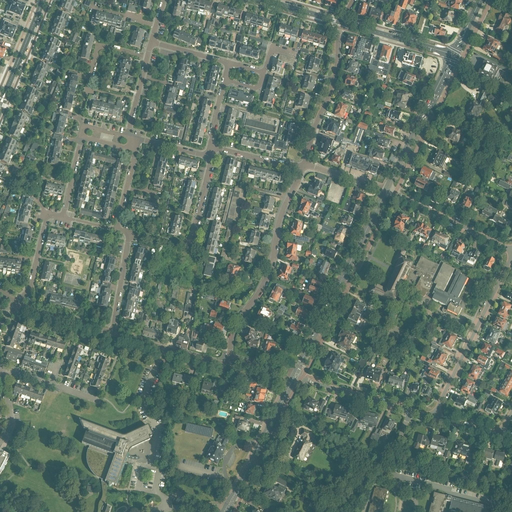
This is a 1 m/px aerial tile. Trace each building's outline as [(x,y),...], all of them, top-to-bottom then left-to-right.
[(19,0),(12,0),(12,1),(14,2),(12,7),(24,12),(26,7),(25,7),(26,6),(19,3),(19,0)] [(193,11),(196,0),(195,0),(189,0),(188,6),(187,10),(193,11)] [(193,11),(199,12),(201,1),(196,0),(193,11)] [(326,0),(325,6),(331,8),(331,10),(334,10),(334,9),(335,9),(337,2),(331,0),(330,0),(326,0)] [(360,7),(357,15),(364,17),(367,9),(367,6),(369,7),(370,3),(370,0),(366,0),(365,5),(361,4),(360,7)] [(370,0),(370,3),(375,4),(374,7),(378,9),(380,0),(370,0)] [(387,0),(380,0),(378,9),(380,9),(381,6),(388,8),(391,1),(387,0)] [(395,14),(392,25),(396,27),(401,9),(405,11),(407,4),(408,0),(402,0),(400,6),(397,6),(397,7),(395,12),(395,14)] [(138,7),(143,8),(143,9),(149,11),(151,3),(140,1),(139,4),(139,5),(138,7)] [(207,3),(201,1),(199,12),(204,14),(205,12),(207,3)] [(449,6),(449,8),(459,11),(460,8),(461,6),(460,5),(449,2),(448,1),(447,5),(448,5),(448,6),(449,6)] [(187,10),(188,6),(183,5),(183,3),(177,2),(175,9),(187,12),(187,10)] [(62,3),(62,5),(61,5),(60,5),(59,7),(59,8),(66,11),(65,12),(70,14),(73,7),(71,7),(71,6),(62,3)] [(225,8),(219,6),(216,16),(222,18),(222,16),(225,8)] [(24,12),(12,7),(10,12),(8,11),(6,15),(13,18),(14,14),(21,17),(22,15),(22,16),(24,12)] [(229,18),(231,9),(225,8),(222,16),(229,18)] [(175,9),(173,17),(180,18),(180,17),(185,18),(187,12),(175,9)] [(368,18),(372,20),(372,19),(375,20),(377,11),(371,9),(368,18)] [(234,19),(234,22),(239,24),(240,21),(242,13),(236,11),(234,19)] [(375,20),(377,21),(381,22),(384,13),(377,11),(375,20)] [(395,14),(395,12),(392,11),(391,13),(388,12),(386,22),(385,23),(391,25),(392,25),(395,14)] [(408,11),(407,14),(403,24),(412,27),(417,15),(408,11)] [(447,21),(450,22),(452,22),(452,19),(454,20),(455,17),(454,17),(455,14),(444,11),(443,15),(444,15),(442,20),(444,21),(447,22),(447,21)] [(498,20),(500,20),(495,30),(501,33),(505,24),(507,25),(510,19),(508,18),(510,14),(504,11),(502,16),(501,15),(498,20)] [(69,17),(67,16),(59,12),(56,18),(65,21),(67,22),(69,17)] [(91,23),(94,23),(94,25),(97,26),(97,25),(98,25),(99,23),(98,23),(101,14),(97,13),(96,15),(93,14),(91,21),(91,20),(91,22),(91,23)] [(245,23),(245,24),(251,26),(253,17),(247,15),(245,23)] [(253,17),(251,26),(256,27),(259,18),(253,17)] [(265,20),(264,20),(265,19),(264,18),(262,17),(261,18),(261,19),(259,18),(256,27),(259,28),(259,27),(262,28),(265,20)] [(65,21),(56,18),(54,24),(63,27),(65,27),(67,22),(65,21)] [(115,30),(122,32),(125,22),(122,21),(122,19),(118,18),(116,27),(115,29),(115,30)] [(3,23),(1,28),(3,29),(15,34),(16,30),(17,28),(10,25),(11,22),(4,19),(3,23)] [(268,30),(271,22),(265,20),(262,28),(268,30)] [(63,27),(54,24),(52,29),(63,33),(65,27),(63,27)] [(430,34),(444,38),(445,36),(446,36),(447,34),(447,33),(446,33),(446,31),(444,31),(444,30),(438,29),(437,28),(437,27),(432,25),(430,29),(431,29),(430,34)] [(281,26),(279,34),(285,36),(287,27),(281,26)] [(3,29),(1,28),(0,29),(0,38),(4,40),(5,37),(12,40),(13,38),(15,34),(3,29)] [(63,33),(52,29),(50,34),(59,38),(60,35),(62,35),(63,33)] [(297,39),(299,31),(293,29),(291,37),(297,39)] [(176,30),(173,38),(178,40),(182,32),(176,30)] [(182,32),(178,40),(184,42),(187,35),(182,32)] [(304,32),(302,40),(307,42),(310,34),(304,32)] [(310,34),(307,42),(313,44),(315,35),(310,34)] [(187,35),(184,42),(189,45),(193,37),(187,35)] [(315,35),(313,44),(319,45),(321,37),(315,35)] [(198,39),(193,37),(189,45),(195,47),(196,44),(201,46),(203,40),(198,38),(198,39)] [(349,57),(349,59),(353,60),(356,51),(357,46),(358,43),(358,42),(355,41),(356,39),(349,37),(348,37),(346,45),(353,47),(352,49),(350,49),(348,57),(349,57)] [(59,42),(50,38),(48,44),(59,48),(58,48),(61,43),(59,42)] [(211,38),(209,47),(215,49),(218,40),(211,38)] [(488,41),(489,41),(487,45),(494,49),(498,42),(495,41),(494,41),(489,38),(488,41)] [(221,50),(224,41),(218,40),(215,49),(221,50)] [(358,51),(356,51),(353,60),(361,62),(364,52),(367,42),(362,40),(361,44),(358,43),(357,46),(359,46),(358,48),(358,51)] [(228,52),(230,43),(224,41),(221,50),(228,52)] [(364,52),(364,53),(364,52),(367,53),(367,51),(370,51),(372,43),(367,42),(364,52)] [(234,54),(236,45),(230,43),(228,52),(234,54)] [(56,54),(59,48),(48,44),(48,45),(47,45),(46,45),(46,46),(46,47),(47,47),(46,49),(56,54)] [(483,50),(488,53),(488,54),(491,55),(494,49),(487,45),(485,48),(484,48),(483,50)] [(242,46),(239,55),(245,57),(248,48),(242,46)] [(370,65),(368,72),(387,78),(391,65),(388,64),(392,49),(384,47),(379,62),(371,60),(370,65)] [(252,58),(254,49),(248,48),(245,57),(252,58)] [(56,54),(46,49),(43,55),(52,58),(54,53),(56,54)] [(260,51),(254,49),(252,58),(258,60),(260,53),(260,51)] [(81,58),(79,58),(78,61),(86,63),(87,60),(88,60),(90,54),(82,52),(81,58)] [(423,58),(406,54),(403,65),(420,69),(421,67),(422,67),(423,66),(424,65),(424,64),(424,63),(423,62),(422,61),(423,58)] [(43,55),(41,60),(50,64),(52,63),(53,61),(52,60),(52,58),(43,55)] [(372,57),(364,55),(362,62),(370,65),(371,60),(372,57)] [(317,58),(309,56),(307,64),(319,67),(321,61),(316,60),(317,58)] [(120,61),(121,61),(120,65),(130,67),(131,63),(128,62),(129,62),(130,59),(121,57),(120,61)] [(273,64),(274,64),(273,66),(282,69),(284,63),(281,62),(278,61),(275,60),(274,61),(273,64)] [(360,64),(350,61),(348,67),(359,70),(359,69),(357,69),(357,66),(360,67),(360,64)] [(483,66),(482,65),(479,70),(481,71),(479,75),(491,81),(493,77),(495,78),(493,81),(493,82),(500,69),(499,69),(497,73),(496,72),(498,68),(485,62),(483,66)] [(50,68),(40,64),(38,69),(51,74),(51,73),(49,72),(50,68)] [(305,71),(307,71),(306,73),(310,74),(311,72),(317,74),(319,67),(307,64),(305,71)] [(178,72),(186,74),(188,74),(190,68),(188,68),(180,66),(178,72)] [(271,72),(271,73),(283,76),(285,70),(282,69),(273,66),(272,69),(271,72)] [(211,71),(209,70),(208,73),(219,75),(220,69),(212,67),(211,71)] [(347,72),(354,74),(353,76),(357,77),(359,70),(348,67),(347,72)] [(37,71),(36,71),(34,74),(46,79),(48,74),(50,75),(51,74),(38,69),(37,71)] [(402,84),(412,88),(414,88),(416,84),(414,83),(416,78),(415,78),(416,76),(412,75),(412,76),(406,74),(401,71),(398,79),(399,80),(398,82),(400,83),(402,84)] [(68,75),(70,76),(69,81),(77,83),(78,77),(77,77),(77,74),(69,72),(68,75)] [(208,73),(211,74),(209,79),(217,81),(219,75),(208,73)] [(33,80),(43,84),(46,79),(34,74),(33,77),(34,78),(33,80)] [(303,79),(305,80),(304,83),(314,86),(316,80),(306,77),(304,76),(303,79)] [(357,79),(348,76),(345,84),(355,87),(357,79)] [(175,83),(174,86),(176,86),(185,89),(186,85),(184,85),(185,79),(177,78),(176,83),(175,83)] [(268,82),(269,82),(268,84),(280,88),(282,81),(278,80),(270,78),(269,79),(268,82)] [(217,81),(209,79),(208,86),(216,88),(217,81)] [(41,91),(43,84),(33,80),(31,85),(36,88),(36,89),(41,91)] [(116,82),(114,82),(112,89),(121,91),(122,88),(124,89),(125,84),(116,82)] [(302,89),(312,92),(314,86),(304,83),(302,89)] [(266,90),(266,91),(275,93),(276,89),(278,90),(278,87),(280,88),(268,84),(267,87),(266,90)] [(176,95),(176,96),(178,96),(179,96),(180,90),(183,91),(185,90),(185,89),(176,86),(174,86),(174,89),(170,88),(169,91),(168,91),(168,93),(168,94),(176,95)] [(216,88),(208,86),(206,92),(214,94),(216,88)] [(27,94),(35,98),(37,99),(40,93),(38,93),(38,92),(29,89),(27,94)] [(236,101),(238,102),(237,106),(239,107),(242,92),(240,91),(239,92),(230,90),(228,98),(236,100),(236,101)] [(472,121),(471,123),(476,125),(479,118),(478,118),(485,104),(486,103),(484,102),(485,99),(488,100),(500,106),(503,99),(491,94),(492,93),(484,90),(477,105),(474,103),(474,104),(471,102),(471,103),(470,103),(469,106),(469,107),(470,108),(468,113),(467,114),(466,116),(467,117),(466,118),(472,121)] [(265,97),(273,99),(276,100),(276,97),(274,96),(275,93),(266,91),(265,94),(265,97)] [(342,98),(351,101),(351,100),(353,101),(354,97),(352,96),(353,94),(344,91),(342,98)] [(395,95),(397,95),(396,99),(408,103),(409,98),(410,96),(410,95),(399,91),(398,92),(396,91),(395,95)] [(242,92),(239,107),(240,107),(241,102),(243,103),(244,102),(252,104),(254,96),(245,94),(245,93),(242,92)] [(35,98),(27,94),(25,100),(33,103),(35,98)] [(97,97),(98,94),(95,94),(94,98),(91,97),(88,110),(91,110),(91,111),(95,112),(97,103),(96,103),(97,97)] [(167,99),(175,101),(177,102),(179,96),(178,96),(176,96),(176,95),(168,94),(167,99)] [(311,98),(301,95),(299,101),(309,104),(311,98)] [(202,100),(204,101),(203,107),(210,109),(212,102),(206,101),(207,98),(203,97),(202,100)] [(263,103),(267,104),(267,107),(272,108),(272,105),(273,99),(265,97),(264,99),(263,99),(263,102),(263,103)] [(166,105),(165,105),(165,107),(167,108),(168,106),(174,107),(175,101),(167,99),(166,105)] [(396,100),(394,106),(405,109),(407,103),(408,103),(396,99),(396,100)] [(33,103),(25,100),(22,105),(33,109),(34,106),(35,104),(33,103)] [(298,104),(296,104),(294,110),(302,112),(303,109),(307,110),(309,104),(299,101),(298,104)] [(116,108),(114,107),(112,116),(116,117),(117,116),(120,117),(123,105),(120,104),(120,102),(117,102),(116,108)] [(58,112),(59,113),(68,115),(68,112),(70,112),(71,106),(63,104),(63,107),(60,106),(58,112)] [(339,106),(337,110),(346,113),(348,107),(340,104),(339,106)] [(33,109),(22,105),(20,110),(29,114),(31,109),(33,109)] [(201,113),(209,115),(210,109),(203,107),(201,113)] [(286,107),(284,114),(292,116),(293,110),(286,107)] [(230,110),(228,116),(236,118),(238,119),(240,112),(237,112),(230,110)] [(335,115),(343,119),(344,120),(346,117),(344,117),(346,113),(337,110),(335,113),(335,115)] [(386,119),(394,121),(393,123),(397,124),(398,122),(399,122),(401,113),(391,110),(391,111),(389,111),(386,119)] [(54,122),(57,123),(57,122),(65,124),(66,119),(67,119),(68,115),(59,113),(59,114),(56,113),(54,122)] [(25,123),(27,124),(29,118),(27,118),(18,114),(16,119),(25,123)] [(236,118),(228,116),(226,123),(237,125),(234,124),(236,118)] [(13,125),(22,129),(25,123),(16,119),(15,122),(14,121),(13,125)] [(198,125),(206,127),(207,121),(200,119),(198,125)] [(36,124),(34,123),(32,126),(38,129),(41,121),(38,120),(36,124)] [(345,126),(344,125),(345,122),(340,121),(340,124),(337,123),(335,122),(330,121),(330,122),(329,122),(328,125),(329,126),(328,127),(329,127),(341,131),(343,125),(345,126)] [(160,127),(162,127),(161,134),(167,135),(169,127),(170,124),(164,123),(163,125),(160,124),(160,127)] [(225,129),(233,131),(235,131),(237,125),(226,123),(225,129)] [(367,131),(368,125),(359,123),(358,126),(357,126),(357,128),(366,131),(366,130),(367,131)] [(12,128),(13,128),(12,130),(20,134),(22,129),(13,125),(12,128)] [(197,131),(204,133),(206,127),(198,125),(197,131)] [(298,127),(290,125),(289,131),(297,133),(298,127)] [(384,126),(382,133),(393,136),(395,130),(386,127),(384,126)] [(339,137),(341,131),(329,127),(327,133),(338,136),(336,142),(342,144),(343,138),(339,137)] [(54,133),(53,137),(62,139),(63,136),(62,136),(64,130),(56,128),(52,128),(52,131),(54,131),(54,133)] [(172,137),(178,138),(181,139),(183,131),(180,130),(174,128),(172,137)] [(360,148),(366,131),(357,128),(352,141),(350,140),(349,144),(360,148)] [(449,139),(453,142),(452,144),(456,146),(459,140),(460,140),(462,137),(461,137),(463,132),(459,130),(458,132),(454,129),(453,131),(451,131),(449,137),(449,138),(449,139)] [(9,135),(20,140),(21,137),(24,138),(25,136),(20,134),(12,130),(9,135)] [(195,137),(203,139),(204,133),(197,131),(195,137)] [(289,131),(287,137),(295,139),(297,133),(289,131)] [(384,136),(374,133),(373,136),(377,137),(374,145),(375,145),(387,149),(389,145),(390,141),(383,139),(384,136)] [(283,143),(288,144),(294,145),(295,139),(287,137),(284,136),(283,143)] [(51,141),(52,141),(50,147),(61,149),(62,144),(61,143),(62,139),(53,137),(53,138),(52,138),(51,141)] [(203,139),(195,137),(192,137),(191,143),(201,146),(203,139)] [(333,148),(335,141),(323,138),(321,144),(322,144),(322,143),(331,147),(333,148)] [(343,156),(347,144),(349,144),(350,140),(344,138),(343,138),(342,144),(341,147),(339,148),(336,150),(335,151),(336,152),(335,156),(334,155),(331,162),(339,165),(341,157),(342,155),(343,156)] [(6,144),(14,148),(16,149),(17,147),(15,146),(16,143),(8,139),(6,144)] [(255,140),(254,148),(260,150),(262,142),(255,140)] [(274,145),(274,147),(287,150),(288,144),(283,143),(278,141),(275,141),(274,145)] [(262,142),(260,150),(266,151),(268,143),(262,142)] [(274,147),(274,145),(268,143),(266,151),(272,153),(274,147)] [(330,152),(331,147),(322,143),(322,144),(320,149),(321,150),(320,153),(321,154),(321,155),(325,156),(325,155),(326,155),(327,152),(330,152)] [(14,148),(6,144),(6,145),(5,144),(3,148),(4,148),(4,150),(14,154),(15,152),(13,151),(14,148)] [(50,147),(49,152),(52,153),(60,155),(60,153),(61,149),(50,147)] [(14,154),(4,150),(1,155),(10,159),(11,156),(13,157),(14,154)] [(384,154),(371,150),(369,157),(380,161),(380,160),(382,160),(384,154)] [(448,157),(437,151),(434,158),(445,163),(448,157)] [(94,155),(93,160),(104,162),(106,157),(94,154),(93,154),(93,155),(94,155)] [(349,154),(346,165),(353,167),(374,175),(376,174),(379,166),(371,163),(372,160),(371,160),(356,155),(356,156),(349,154)] [(0,158),(0,161),(7,164),(8,164),(9,165),(11,159),(10,159),(1,155),(0,158)] [(162,157),(160,157),(159,163),(167,165),(168,159),(165,158),(165,156),(162,155),(162,157)] [(104,162),(105,162),(116,165),(117,161),(118,161),(118,160),(106,157),(104,162)] [(50,159),(48,158),(46,164),(57,167),(58,161),(50,159)] [(174,172),(174,173),(177,173),(177,172),(178,169),(179,166),(185,167),(187,159),(181,158),(180,163),(177,162),(174,172)] [(430,164),(430,165),(441,170),(445,163),(434,158),(432,162),(431,162),(430,164)] [(228,159),(226,166),(234,168),(236,168),(238,162),(228,159)] [(115,170),(113,169),(113,170),(121,172),(121,171),(120,171),(122,162),(118,161),(117,161),(116,165),(115,170)] [(198,170),(200,163),(193,161),(191,169),(198,170)] [(83,172),(91,174),(92,174),(94,168),(91,167),(92,165),(87,163),(86,167),(84,166),(83,172)] [(234,168),(226,166),(225,172),(233,174),(234,168)] [(250,167),(248,175),(255,177),(256,169),(250,167)] [(420,176),(429,180),(432,181),(435,175),(434,175),(435,173),(424,168),(424,169),(422,169),(421,170),(422,172),(420,176)] [(11,172),(16,174),(14,177),(17,179),(20,172),(13,169),(11,172)] [(267,180),(269,172),(262,170),(261,178),(267,180)] [(233,174),(225,172),(223,178),(231,180),(233,174)] [(269,172),(267,180),(273,181),(275,173),(269,172)] [(281,175),(275,173),(273,181),(282,183),(283,178),(281,178),(281,175)] [(415,185),(415,186),(423,190),(426,191),(429,184),(430,183),(426,181),(426,182),(418,179),(417,181),(416,182),(415,184),(415,185)] [(163,182),(155,180),(154,186),(154,188),(161,190),(161,188),(162,188),(163,182)] [(196,183),(189,181),(187,188),(195,190),(196,183)] [(322,184),(319,183),(319,182),(317,181),(316,182),(315,181),(314,185),(312,184),(311,188),(320,192),(321,192),(323,186),(321,185),(322,184)] [(509,197),(511,198),(511,190),(510,189),(511,186),(506,184),(506,183),(500,181),(498,186),(507,190),(506,192),(508,193),(511,194),(509,197)] [(187,188),(187,190),(183,189),(182,193),(186,194),(193,196),(195,190),(187,188)] [(310,190),(309,190),(308,192),(308,193),(317,197),(320,192),(311,188),(310,190)] [(222,191),(215,189),(213,195),(222,198),(223,197),(221,197),(222,191)] [(447,199),(451,201),(452,202),(454,203),(455,203),(460,194),(457,193),(452,190),(447,199)] [(357,198),(353,197),(353,199),(363,203),(364,199),(365,199),(366,195),(358,193),(357,198)] [(184,200),(192,202),(193,196),(186,194),(184,200)] [(211,202),(219,203),(221,204),(222,198),(213,195),(211,202)] [(462,208),(464,208),(465,208),(468,209),(469,207),(470,207),(471,204),(472,201),(473,202),(474,200),(476,201),(477,198),(475,197),(474,198),(467,195),(466,198),(463,203),(461,202),(460,204),(462,206),(461,206),(462,206),(462,208)] [(33,202),(34,199),(23,196),(21,205),(31,207),(33,202)] [(275,200),(266,198),(265,204),(274,206),(275,200)] [(78,201),(75,210),(79,211),(80,211),(81,209),(86,210),(81,209),(83,202),(85,203),(85,202),(76,200),(78,201)] [(182,206),(190,208),(192,202),(184,200),(182,206)] [(311,203),(303,200),(301,205),(320,215),(314,212),(315,209),(314,209),(317,204),(312,201),(311,203)] [(346,203),(345,207),(358,212),(360,208),(353,205),(352,208),(350,208),(352,202),(347,200),(346,203)] [(210,206),(210,208),(218,210),(220,210),(221,204),(219,203),(211,202),(210,206)] [(263,210),(272,212),(274,206),(265,204),(263,210)] [(308,218),(310,215),(311,216),(310,217),(312,217),(313,218),(315,218),(316,218),(318,218),(319,217),(320,215),(301,205),(300,206),(301,206),(298,213),(301,215),(302,213),(305,215),(304,216),(308,218)] [(190,208),(182,206),(181,213),(189,215),(190,208)] [(348,213),(348,212),(350,213),(357,216),(358,212),(345,207),(343,211),(348,213)] [(484,210),(481,215),(490,219),(489,220),(493,222),(496,216),(498,211),(489,207),(488,210),(484,209),(484,210)] [(218,210),(210,208),(208,214),(216,216),(218,210)] [(103,219),(104,219),(108,220),(110,211),(111,211),(103,209),(105,210),(104,214),(98,213),(104,215),(103,219)] [(19,211),(22,211),(21,217),(29,218),(30,212),(19,210),(19,211)] [(92,211),(91,217),(103,220),(103,219),(104,215),(98,213),(92,211)] [(207,220),(214,222),(215,222),(217,222),(217,221),(218,216),(216,216),(208,214),(207,220)] [(397,219),(397,220),(396,221),(405,225),(407,221),(409,222),(411,220),(406,217),(403,215),(402,215),(400,214),(399,217),(398,218),(397,218),(397,219)] [(179,217),(176,216),(175,216),(173,217),(172,221),(173,223),(174,223),(182,225),(183,218),(182,218),(183,216),(180,215),(179,217)] [(345,218),(344,220),(343,220),(342,224),(350,227),(351,227),(352,224),(352,223),(351,223),(353,219),(346,216),(343,215),(342,217),(345,218)] [(15,225),(19,226),(19,225),(27,227),(28,225),(27,224),(29,218),(21,217),(18,216),(15,225)] [(260,222),(269,224),(271,218),(262,216),(260,222)] [(496,216),(493,222),(497,224),(497,223),(505,227),(508,222),(496,216)] [(292,229),(303,231),(304,225),(303,225),(298,224),(298,222),(294,221),(292,229)] [(396,229),(399,231),(404,233),(405,230),(403,229),(405,225),(396,221),(396,222),(395,222),(395,223),(394,225),(395,226),(394,228),(396,229)] [(215,222),(214,222),(212,228),(220,230),(221,223),(217,222),(215,222)] [(259,228),(268,230),(269,224),(260,222),(259,228)] [(174,223),(173,229),(180,231),(182,225),(174,223)] [(415,230),(413,234),(412,235),(415,236),(417,233),(420,235),(424,226),(424,225),(422,224),(421,225),(420,224),(418,223),(416,226),(414,229),(415,230)] [(317,232),(315,231),(314,234),(320,235),(321,231),(322,228),(323,227),(316,224),(315,228),(318,228),(317,232)] [(25,230),(23,236),(31,238),(32,232),(26,231),(27,227),(19,225),(19,226),(18,229),(25,230)] [(420,235),(424,237),(423,239),(426,240),(428,237),(430,233),(430,232),(431,230),(429,229),(428,228),(428,227),(426,226),(425,227),(424,226),(420,235)] [(329,228),(328,230),(345,238),(348,230),(341,227),(339,231),(335,229),(334,231),(329,228)] [(220,230),(212,228),(211,234),(220,237),(220,236),(218,236),(220,230)] [(338,242),(337,244),(341,246),(342,244),(345,238),(328,230),(322,228),(321,231),(329,234),(330,234),(332,235),(335,237),(334,240),(338,242)] [(173,229),(171,235),(179,237),(180,231),(173,229)] [(294,236),(294,237),(293,240),(307,243),(308,239),(301,237),(302,235),(301,234),(302,231),(303,231),(292,229),(290,235),(294,236)] [(70,236),(68,244),(71,245),(71,243),(72,244),(73,239),(79,240),(81,233),(75,231),(73,237),(70,236)] [(261,234),(252,232),(250,238),(259,240),(261,234)] [(431,239),(432,240),(431,242),(437,245),(442,235),(441,235),(441,234),(440,233),(439,234),(435,232),(431,239)] [(84,242),(84,244),(89,246),(90,243),(92,235),(86,234),(84,242)] [(219,243),(220,237),(211,234),(209,240),(219,243)] [(23,236),(20,235),(19,241),(30,243),(31,238),(23,236)] [(437,245),(439,246),(439,247),(446,251),(450,243),(449,243),(449,242),(447,241),(448,239),(442,235),(437,245)] [(96,245),(95,247),(101,248),(101,247),(104,248),(104,245),(102,244),(103,238),(97,237),(96,245)] [(250,238),(249,244),(258,246),(259,240),(250,238)] [(208,244),(208,246),(215,248),(217,249),(219,243),(209,240),(208,244)] [(19,241),(18,244),(17,250),(20,251),(19,254),(22,254),(24,248),(28,249),(30,243),(19,241)] [(287,249),(288,250),(297,252),(298,249),(297,249),(298,246),(299,245),(288,243),(287,249)] [(453,250),(454,250),(453,252),(459,256),(460,254),(461,253),(461,252),(464,246),(463,246),(462,244),(461,244),(460,244),(457,243),(453,250)] [(141,249),(138,249),(137,255),(145,257),(146,251),(147,251),(148,248),(141,246),(141,249)] [(206,253),(214,255),(215,248),(208,246),(206,253)] [(325,248),(322,255),(325,256),(334,260),(337,253),(325,248)] [(459,317),(462,309),(458,307),(462,301),(458,299),(468,280),(461,276),(462,275),(460,274),(460,273),(461,271),(455,268),(454,270),(445,265),(445,263),(441,261),(439,266),(435,264),(424,259),(421,257),(416,267),(412,265),(413,263),(406,260),(407,259),(402,257),(405,252),(400,249),(395,261),(399,263),(396,269),(397,269),(387,289),(386,288),(385,289),(373,283),(369,292),(390,303),(390,302),(393,304),(399,292),(398,291),(410,268),(415,271),(417,272),(416,275),(416,276),(418,277),(418,276),(419,277),(420,277),(421,278),(418,284),(413,292),(423,297),(424,297),(425,297),(425,296),(426,295),(432,298),(433,298),(432,300),(445,306),(443,311),(443,312),(443,313),(444,313),(445,314),(446,313),(447,313),(447,312),(448,311),(459,317)] [(246,256),(255,258),(256,252),(247,250),(246,256)] [(286,257),(290,258),(290,260),(298,261),(299,258),(296,257),(297,252),(288,250),(286,257)] [(471,252),(467,261),(474,264),(479,253),(474,251),(473,253),(471,252)] [(107,259),(105,259),(104,265),(114,267),(116,261),(115,261),(116,258),(108,256),(107,259)] [(206,260),(208,260),(204,276),(211,278),(213,269),(214,269),(215,262),(216,258),(207,256),(206,260)] [(244,262),(253,264),(255,258),(246,256),(244,262)] [(484,267),(483,268),(484,270),(488,272),(489,271),(491,268),(492,268),(492,267),(495,261),(494,261),(494,260),(492,259),(491,259),(488,258),(484,267)] [(143,262),(135,260),(134,266),(144,268),(145,268),(142,268),(143,262)] [(17,261),(16,270),(15,272),(23,273),(24,265),(21,264),(21,262),(17,261)] [(321,265),(319,265),(318,267),(328,271),(330,265),(322,262),(321,265)] [(53,265),(45,263),(44,269),(54,271),(55,265),(53,265)] [(103,270),(105,271),(113,273),(114,267),(104,265),(103,270)] [(280,273),(290,276),(290,275),(292,276),(294,270),(287,267),(287,266),(284,265),(281,272),(280,272),(280,273)] [(132,272),(140,274),(143,274),(144,268),(134,266),(132,272)] [(226,277),(227,278),(227,279),(237,282),(240,269),(230,266),(230,267),(229,267),(227,271),(228,271),(227,274),(227,273),(226,277)] [(318,267),(316,274),(317,275),(325,278),(328,271),(318,267)] [(42,275),(51,277),(52,277),(54,271),(44,269),(42,275)] [(278,278),(282,279),(282,281),(288,283),(290,280),(288,279),(290,276),(280,273),(278,278)] [(112,278),(104,277),(102,285),(110,287),(111,284),(110,284),(112,278)] [(130,283),(131,283),(130,287),(139,289),(139,288),(140,285),(138,285),(139,279),(131,277),(130,283)] [(312,283),(311,283),(310,285),(319,289),(322,283),(314,280),(312,283)] [(99,294),(102,295),(109,296),(111,291),(109,290),(110,287),(102,285),(101,285),(99,294)] [(276,288),(273,293),(282,298),(284,295),(282,294),(284,291),(286,292),(287,289),(282,286),(282,287),(278,285),(276,288)] [(307,291),(317,295),(319,289),(310,285),(307,291)] [(130,289),(129,296),(139,298),(142,289),(139,288),(139,289),(130,287),(130,289)] [(170,308),(175,310),(176,305),(179,288),(174,287),(170,308)] [(46,302),(49,302),(49,303),(55,305),(57,296),(57,295),(48,292),(48,293),(47,299),(46,302)] [(269,302),(273,304),(274,301),(280,304),(282,301),(281,300),(282,298),(273,293),(270,299),(269,302)] [(102,295),(99,294),(98,296),(97,300),(100,300),(101,300),(108,302),(109,296),(102,295)] [(228,311),(231,304),(222,302),(223,299),(208,295),(207,297),(209,297),(209,299),(217,301),(215,309),(225,311),(225,310),(228,311)] [(303,298),(304,299),(303,303),(312,308),(315,300),(306,296),(305,296),(304,295),(303,298)] [(66,307),(72,309),(73,301),(74,299),(68,297),(68,298),(68,300),(66,307)] [(73,301),(72,309),(77,310),(79,305),(80,305),(80,303),(73,301)] [(355,304),(355,305),(356,305),(354,308),(358,309),(358,310),(359,311),(357,314),(363,317),(366,312),(365,312),(367,307),(361,304),(361,303),(360,303),(360,302),(359,302),(359,301),(358,301),(357,301),(356,302),(355,303),(355,304)] [(511,307),(504,303),(501,309),(509,313),(511,307)] [(186,305),(184,312),(194,314),(195,307),(186,305)] [(279,310),(284,312),(286,313),(288,309),(281,305),(279,310)] [(258,319),(262,321),(263,319),(269,321),(273,314),(269,312),(270,310),(263,307),(261,312),(260,312),(260,313),(259,315),(259,316),(258,319)] [(273,312),(277,314),(275,318),(280,321),(282,315),(283,316),(284,313),(284,312),(279,310),(271,307),(270,309),(273,311),(273,312)] [(296,315),(302,318),(302,319),(305,320),(306,319),(309,313),(297,307),(296,310),(298,311),(296,315)] [(499,315),(506,318),(509,313),(501,309),(499,315)] [(210,317),(216,319),(218,312),(212,311),(210,317)] [(350,323),(351,323),(358,326),(360,321),(361,322),(363,317),(357,314),(356,317),(355,317),(354,318),(350,316),(349,318),(349,319),(348,319),(347,320),(347,321),(347,322),(348,323),(349,323),(349,324),(350,324),(350,323)] [(504,322),(497,319),(493,326),(502,330),(507,321),(505,320),(504,322)] [(172,334),(176,335),(176,336),(177,336),(180,322),(176,321),(173,320),(173,321),(174,321),(173,326),(175,327),(174,330),(172,330),(172,334)] [(290,330),(294,331),(293,333),(297,335),(298,333),(301,334),(304,328),(292,321),(290,324),(292,325),(290,330)] [(21,326),(14,323),(12,329),(19,332),(21,326)] [(206,330),(213,333),(214,331),(222,334),(225,326),(216,323),(214,327),(208,325),(205,324),(203,329),(206,330)] [(10,335),(17,338),(19,332),(12,329),(10,335)] [(255,338),(257,337),(256,335),(255,335),(256,333),(248,330),(246,336),(244,337),(247,342),(255,338)] [(500,334),(492,330),(489,335),(498,339),(499,338),(500,338),(501,336),(501,335),(500,334)] [(352,344),(353,344),(357,337),(346,331),(345,332),(343,331),(342,334),(341,334),(340,334),(340,335),(339,336),(339,337),(340,338),(352,344)] [(31,333),(29,341),(28,343),(34,345),(34,342),(36,335),(31,333)] [(448,333),(447,336),(445,339),(455,344),(456,341),(456,339),(457,338),(448,333)] [(36,335),(34,342),(40,344),(42,337),(43,337),(43,336),(36,334),(36,335)] [(8,341),(15,343),(18,344),(18,342),(20,343),(20,340),(19,340),(20,339),(17,338),(10,335),(8,341)] [(178,340),(176,347),(176,348),(181,349),(185,336),(182,335),(181,338),(179,337),(178,340)] [(487,340),(487,341),(494,344),(496,341),(497,342),(498,339),(489,335),(488,338),(487,338),(486,339),(486,340),(487,340)] [(188,337),(185,336),(181,349),(187,351),(189,343),(190,340),(189,339),(189,338),(188,338),(188,337)] [(257,337),(255,338),(247,342),(250,347),(251,346),(257,348),(260,340),(257,339),(257,337)] [(339,341),(339,342),(337,346),(350,352),(352,347),(351,347),(352,344),(340,338),(339,341)] [(54,340),(52,347),(58,349),(60,342),(60,341),(54,339),(54,340)] [(369,342),(372,344),(371,347),(374,349),(377,341),(371,339),(369,342)] [(445,339),(442,344),(451,348),(452,347),(453,346),(455,344),(445,339)] [(15,343),(8,341),(6,346),(13,349),(15,343)] [(276,344),(268,341),(265,351),(266,351),(266,353),(270,354),(270,352),(272,353),(274,352),(274,349),(275,349),(276,344)] [(201,343),(198,343),(196,350),(202,351),(204,343),(201,342),(201,343)] [(431,348),(436,351),(434,355),(446,362),(447,359),(447,358),(446,358),(447,356),(442,353),(444,350),(439,348),(439,347),(436,345),(435,346),(432,345),(431,348)] [(487,355),(491,348),(485,345),(481,352),(487,355)] [(4,353),(7,354),(6,358),(11,360),(14,351),(5,348),(4,353)] [(81,351),(75,348),(72,354),(79,356),(81,351)] [(495,352),(500,355),(499,357),(503,359),(505,353),(497,349),(495,352)] [(23,354),(14,351),(11,360),(16,362),(17,358),(21,359),(23,354)] [(72,354),(70,359),(77,362),(79,356),(72,354)] [(330,361),(328,361),(340,367),(341,365),(341,364),(343,365),(345,360),(341,358),(341,357),(336,355),(335,356),(333,355),(330,361)] [(431,360),(428,359),(427,362),(436,367),(437,364),(442,366),(443,364),(444,364),(446,362),(434,355),(431,360)] [(479,360),(478,362),(485,366),(485,365),(487,366),(487,364),(489,365),(491,362),(488,360),(481,356),(481,357),(479,356),(478,356),(477,358),(477,359),(479,360)] [(30,359),(24,357),(21,366),(27,368),(30,359)] [(100,364),(100,363),(107,366),(109,360),(102,358),(99,357),(97,363),(100,364)] [(36,361),(30,359),(27,368),(32,370),(35,363),(36,361)] [(68,365),(68,366),(68,365),(77,368),(79,363),(77,362),(70,359),(68,365)] [(327,370),(332,372),(332,371),(336,373),(338,370),(339,369),(340,369),(340,367),(328,361),(327,361),(327,362),(326,363),(326,364),(326,365),(326,366),(325,368),(327,369),(328,369),(327,370)] [(38,372),(44,374),(48,364),(42,362),(41,365),(40,365),(38,372)] [(358,372),(355,371),(358,373),(360,370),(363,371),(366,365),(360,362),(358,365),(361,367),(358,372)] [(38,372),(40,365),(35,363),(32,370),(38,372)] [(100,364),(98,369),(105,372),(107,366),(100,363),(100,364)] [(68,365),(68,366),(66,371),(76,374),(75,374),(77,368),(68,365)] [(474,365),(471,371),(478,375),(481,376),(483,373),(480,372),(481,369),(474,365)] [(369,367),(369,369),(366,379),(372,381),(375,371),(373,370),(374,368),(369,367)] [(427,372),(429,373),(437,377),(440,373),(437,371),(430,367),(427,372)] [(372,381),(376,382),(376,383),(379,384),(379,383),(381,376),(382,376),(383,373),(382,373),(383,371),(383,370),(376,368),(375,371),(372,381)] [(96,375),(103,377),(103,378),(105,372),(98,369),(96,375)] [(66,371),(64,377),(71,379),(74,380),(76,374),(66,371)] [(435,383),(437,377),(429,373),(427,372),(426,371),(423,378),(427,380),(431,382),(432,381),(435,383)] [(471,371),(470,372),(468,376),(475,380),(476,378),(479,380),(481,376),(478,375),(471,371)] [(392,387),(393,387),(394,387),(395,387),(396,385),(398,377),(395,376),(395,375),(394,374),(389,372),(387,376),(390,377),(389,382),(388,382),(387,385),(390,386),(391,386),(392,387)] [(94,374),(92,380),(96,381),(101,383),(103,378),(103,377),(96,375),(94,374)] [(183,384),(190,385),(192,377),(185,375),(184,376),(175,374),(172,382),(182,385),(183,384)] [(404,382),(407,383),(409,377),(403,375),(401,378),(398,377),(396,385),(395,387),(396,387),(397,388),(398,388),(399,388),(400,389),(401,388),(403,389),(404,386),(403,386),(404,382)] [(416,383),(416,382),(414,382),(415,376),(411,375),(407,386),(410,387),(411,386),(410,390),(413,391),(413,392),(417,393),(419,384),(416,383)] [(89,387),(91,388),(91,386),(98,389),(101,383),(96,381),(92,380),(89,387)] [(475,384),(467,380),(464,386),(472,390),(475,384)] [(500,385),(502,387),(509,391),(511,386),(511,385),(505,382),(503,380),(500,385)] [(213,391),(220,393),(223,394),(225,386),(222,385),(214,383),(214,384),(204,382),(202,390),(202,389),(201,393),(208,395),(209,392),(212,393),(212,392),(213,392),(213,391)] [(256,395),(253,395),(265,398),(267,391),(258,389),(256,388),(257,384),(250,383),(249,387),(253,388),(253,390),(257,391),(256,392),(255,395),(256,395)] [(16,385),(13,392),(19,394),(22,387),(16,385)] [(467,397),(469,399),(469,398),(475,401),(477,398),(472,396),(474,391),(472,390),(464,386),(462,391),(468,395),(467,397)] [(27,389),(22,387),(19,394),(25,396),(27,389),(27,388),(27,389)] [(423,394),(424,395),(429,397),(432,390),(425,387),(424,390),(423,389),(421,393),(423,394)] [(501,390),(500,389),(498,392),(506,396),(509,391),(502,387),(501,390)] [(27,389),(25,396),(30,398),(33,391),(27,389)] [(33,391),(30,398),(36,400),(39,393),(33,391)] [(42,402),(44,395),(39,393),(36,400),(42,402)] [(246,393),(246,396),(253,397),(252,401),(263,404),(265,398),(253,395),(246,393)] [(464,399),(464,400),(459,397),(456,403),(458,404),(457,406),(460,408),(461,405),(464,407),(467,401),(464,399)] [(491,404),(499,409),(499,408),(500,409),(502,406),(501,405),(502,403),(493,398),(492,400),(493,401),(491,404)] [(304,408),(308,411),(309,409),(314,411),(316,408),(318,409),(321,411),(326,402),(322,401),(319,405),(318,404),(315,402),(312,400),(311,401),(308,399),(304,408)] [(490,406),(488,405),(485,411),(491,414),(492,412),(496,414),(499,409),(491,404),(490,406)] [(332,416),(333,416),(340,419),(343,408),(336,406),(335,411),(330,410),(328,418),(331,419),(332,416)] [(340,419),(347,421),(345,423),(349,425),(352,417),(348,415),(350,410),(343,408),(340,419)] [(371,415),(363,412),(360,424),(363,425),(363,426),(368,427),(371,415)] [(238,429),(244,431),(245,432),(247,427),(248,427),(249,426),(249,424),(248,424),(247,424),(242,422),(243,417),(235,415),(234,419),(238,420),(237,425),(235,424),(234,429),(238,430),(238,429)] [(317,415),(313,422),(319,424),(322,418),(317,415)] [(371,415),(368,427),(372,429),(373,427),(376,428),(379,417),(371,415)] [(382,431),(379,429),(373,441),(377,443),(380,436),(382,431),(385,433),(385,432),(390,435),(391,432),(393,429),(394,429),(396,426),(394,425),(395,423),(388,419),(383,428),(382,431)] [(109,511),(111,507),(110,507),(109,506),(108,505),(107,506),(104,505),(107,497),(105,496),(107,490),(105,489),(108,483),(109,484),(108,485),(108,486),(109,487),(110,487),(111,487),(111,486),(112,485),(116,486),(124,463),(128,452),(129,451),(129,450),(130,450),(131,449),(132,448),(150,440),(148,437),(149,437),(150,437),(151,437),(152,436),(152,435),(148,426),(146,427),(126,436),(125,437),(124,437),(123,437),(122,437),(121,437),(80,421),(83,429),(87,431),(86,433),(85,433),(82,444),(89,447),(88,449),(86,455),(86,459),(87,463),(88,468),(90,472),(93,475),(97,478),(102,480),(102,482),(101,483),(102,484),(103,492),(103,495),(102,497),(101,500),(100,502),(99,504),(98,506),(98,511),(97,511),(109,511)] [(185,431),(211,437),(212,430),(186,424),(185,431)] [(295,452),(296,453),(294,457),(303,462),(305,458),(306,458),(308,453),(312,443),(309,442),(312,434),(304,430),(301,436),(304,438),(303,439),(298,449),(297,449),(295,452)] [(208,454),(209,454),(207,459),(217,465),(220,459),(221,459),(224,455),(223,454),(226,449),(224,448),(227,442),(227,443),(230,437),(227,436),(228,434),(224,432),(224,434),(223,433),(221,437),(219,436),(216,443),(215,442),(212,448),(211,448),(208,454)] [(418,442),(417,441),(414,448),(418,450),(420,445),(424,446),(425,444),(428,445),(430,439),(427,438),(419,436),(418,442)] [(430,448),(437,450),(438,450),(441,438),(434,436),(433,440),(430,439),(428,445),(431,446),(430,448)] [(445,452),(448,440),(441,438),(438,450),(445,452)] [(453,453),(454,453),(453,455),(457,457),(458,454),(460,455),(463,444),(458,443),(458,444),(456,443),(455,447),(454,447),(453,453)] [(460,455),(462,455),(462,457),(468,458),(471,447),(463,445),(463,444),(460,455)] [(468,458),(471,459),(471,460),(473,461),(477,449),(471,447),(468,458)] [(482,459),(480,459),(479,464),(483,465),(484,460),(488,461),(489,461),(491,462),(492,460),(494,453),(494,452),(485,450),(482,459)] [(0,474),(2,471),(0,470),(5,461),(7,462),(10,456),(4,453),(3,455),(0,453),(0,474)] [(502,464),(505,465),(508,460),(505,458),(506,455),(497,453),(496,454),(494,453),(492,460),(493,459),(494,460),(497,461),(497,462),(502,464)] [(61,476),(55,484),(66,492),(71,485),(61,476)] [(265,494),(272,498),(271,499),(278,502),(280,497),(283,498),(286,492),(285,492),(286,489),(280,485),(277,489),(269,485),(265,494)] [(375,492),(374,492),(373,495),(386,498),(388,490),(386,490),(387,489),(383,488),(383,489),(376,487),(375,492)] [(441,511),(446,496),(439,494),(434,493),(433,498),(434,498),(433,504),(431,504),(429,511),(441,511)] [(372,498),(373,499),(372,503),(384,506),(386,498),(373,495),(372,498)] [(448,497),(447,501),(452,503),(450,510),(452,511),(453,511),(455,511),(491,511),(493,509),(493,510),(494,509),(490,507),(489,510),(453,501),(454,498),(448,497)] [(371,507),(370,507),(369,510),(375,511),(382,511),(384,506),(372,503),(371,507)]
